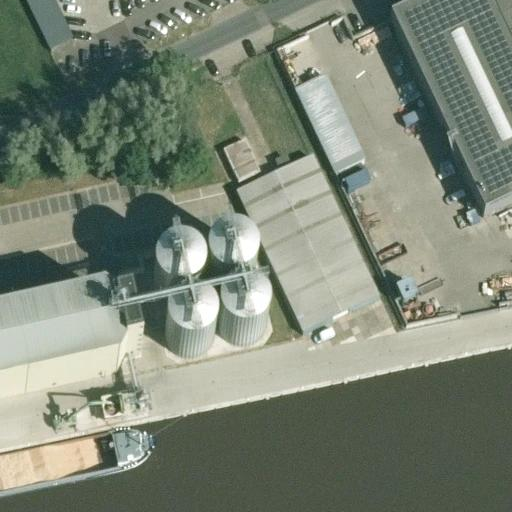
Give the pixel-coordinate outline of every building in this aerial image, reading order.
[(277,0),(268,0),(238,13),(243,24),(281,8),(277,0)] [(511,0),(434,0),(389,22),(482,219),(511,204),(511,0)] [(178,130),(188,150),(201,144),(191,124),(178,130)] [(235,195),(302,337),(378,301),(311,159),(235,195)] [(433,286),(401,301),(416,331),(447,315),(433,286)] [(100,304),(0,326),(0,399),(117,373),(123,361),(139,357),(128,309),(113,312),(100,304)]
